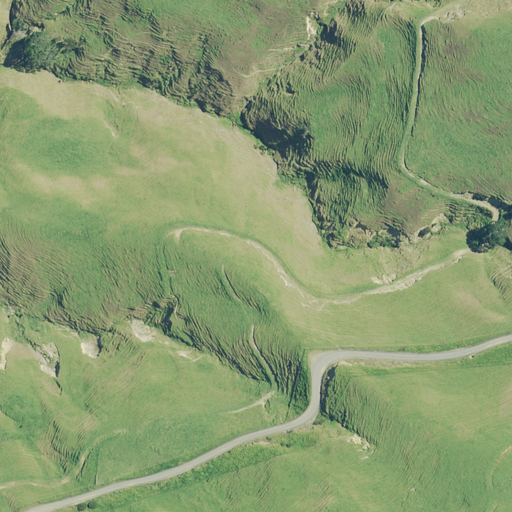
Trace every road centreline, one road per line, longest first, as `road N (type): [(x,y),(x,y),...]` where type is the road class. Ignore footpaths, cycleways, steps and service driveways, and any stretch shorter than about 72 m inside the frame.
road 1 (unclassified): [(511,335),(437,355),(339,351),(321,362),(312,409),(297,422),(237,439),(182,469),(30,511)]
road 2 (track): [(511,254),(470,251),(362,294),(328,298),(292,280),(262,247),(218,228),(170,226),(158,244),(163,292)]
road 3 (track): [(488,0),(416,21),(415,75),(396,161),(415,181),(511,208)]
